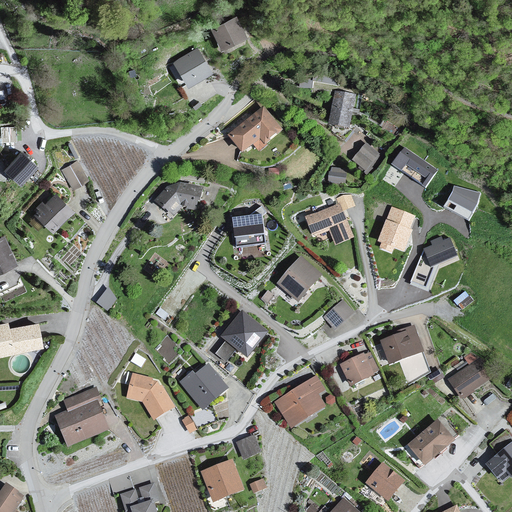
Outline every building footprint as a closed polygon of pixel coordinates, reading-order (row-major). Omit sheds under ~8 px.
[(237,17),(211,30),(221,50),(247,38),(237,17)] [(197,46),(171,61),(185,84),(211,70),(197,46)] [(355,92),(333,90),(330,126),(352,128),(355,92)] [(283,130),(261,105),(227,135),(243,153),(261,138),(266,145),(283,130)] [(1,127),(1,141),(16,140),(15,126),(1,127)] [(380,153),(366,142),(352,159),(366,171),(380,153)] [(404,146),(391,164),(425,187),(438,169),(404,146)] [(2,167),(18,183),(36,163),(19,148),(2,167)] [(77,160),(60,169),(72,189),(90,179),(77,160)] [(347,171),(330,169),(329,179),(346,181),(347,171)] [(198,210),(203,187),(178,181),(165,187),(153,202),(174,216),(183,205),(198,210)] [(451,194),(443,207),(469,221),(477,206),(481,193),(454,186),(451,194)] [(73,210),(54,191),(33,212),(52,230),(73,210)] [(339,203),(305,216),(313,237),(329,230),(335,245),(355,237),(345,210),(357,206),(352,192),(337,198),(339,203)] [(380,242),(379,247),(391,251),(393,246),(403,250),(416,216),(391,206),(378,241),(380,242)] [(263,208),(232,211),(235,248),(266,245),(263,208)] [(0,270),(15,263),(2,235),(0,235),(0,270)] [(450,237),(422,248),(411,281),(426,286),(433,267),(458,256),(450,237)] [(322,275),(300,254),(275,282),(297,302),(322,275)] [(108,286),(95,302),(108,311),(117,298),(108,286)] [(461,305),(472,298),(467,289),(455,296),(461,305)] [(354,312),(342,299),(323,316),(335,329),(354,312)] [(248,355),(268,330),(243,310),(222,335),(248,355)] [(7,329),(6,322),(0,322),(0,354),(42,346),(37,323),(7,329)] [(415,326),(381,339),(389,362),(423,350),(415,326)] [(368,348),(340,362),(352,387),(380,373),(368,348)] [(478,357),(448,377),(462,400),(492,379),(478,357)] [(204,409),(229,386),(207,362),(195,372),(191,368),(177,381),(204,409)] [(142,403),(155,422),(176,410),(158,379),(131,372),(123,398),(142,403)] [(316,374),(272,399),(289,430),(340,402),(332,389),(326,392),(316,374)] [(98,383),(60,399),(66,412),(55,416),(70,448),(108,432),(97,404),(105,401),(98,383)] [(201,434),(191,418),(186,425),(194,436),(201,434)] [(436,418),(406,443),(426,465),(457,440),(436,418)] [(511,477),(511,440),(503,430),(486,444),(494,455),(485,462),(501,482),(509,475),(511,478),(511,477)] [(255,434),(235,440),(241,459),(261,453),(255,434)] [(230,455),(199,468),(212,501),(244,488),(230,455)] [(397,472),(381,462),(365,483),(388,502),(407,481),(397,472)] [(263,478),(249,484),(254,494),(268,488),(263,478)] [(132,488),(116,494),(123,511),(133,511),(158,511),(155,502),(159,501),(152,481),(137,487),(143,504),(139,505),(132,488)] [(0,511),(18,511),(16,510),(24,495),(5,483),(0,490),(0,511)] [(359,511),(342,499),(330,511),(359,511)]
